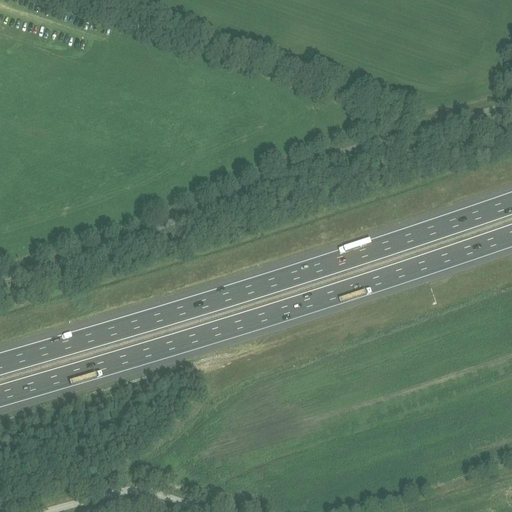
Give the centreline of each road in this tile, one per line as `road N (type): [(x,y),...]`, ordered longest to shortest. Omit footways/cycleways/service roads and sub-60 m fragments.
road 1 (unclassified): [(0,278),(136,238),(345,151),(511,104)]
road 2 (motorway): [(511,203),(0,364)]
road 3 (motorway): [(0,396),(511,235)]
road 4 (unclassified): [(206,511),(147,492),(49,511)]
